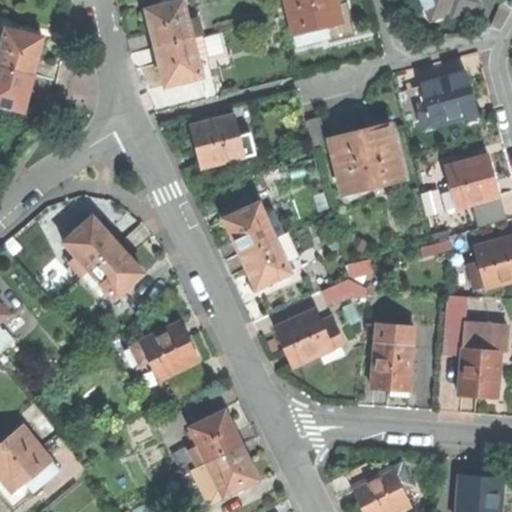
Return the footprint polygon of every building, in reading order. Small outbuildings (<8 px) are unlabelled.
[(150,31),(153,46),(190,37),(186,20),(180,0),(173,0),(144,8),(150,31)] [(335,0),(282,0),(283,3),(282,4),(290,34),(291,33),(294,44),(326,35),(323,24),(341,20),(336,3),(335,0)] [(418,0),(423,9),(430,16),(439,15),(447,10),(450,16),(477,3),(474,0),(418,0)] [(344,1),(336,3),(341,20),(323,24),(326,35),(351,29),(348,16),(344,1)] [(196,18),(186,20),(190,37),(200,34),(196,18)] [(0,65),(31,73),(35,58),(40,37),(4,27),(0,42),(0,65)] [(204,51),(200,34),(190,37),(194,53),(204,51)] [(158,65),(163,84),(200,74),(194,53),(190,37),(153,46),(158,65)] [(27,90),(31,73),(0,65),(0,104),(22,110),(27,90)] [(421,127),(474,112),(468,91),(462,72),(420,84),(427,107),(416,110),(421,127)] [(195,148),(199,166),(252,152),(246,131),(237,134),(232,114),(189,125),(195,148)] [(311,148),(325,144),(317,115),(303,119),(311,148)] [(345,191),(398,177),(384,124),(358,130),(328,138),(337,174),(341,174),(345,191)] [(485,153),(442,165),(449,189),(438,192),(443,208),(496,194),(490,173),(485,153)] [(231,236),(238,251),(272,236),(265,220),(256,201),(222,217),(231,236)] [(75,257),(87,270),(115,244),(102,230),(89,216),(61,242),(75,257)] [(274,216),(265,220),(272,236),(281,231),(274,216)] [(289,247),(281,231),(272,236),(280,252),(289,247)] [(475,260),(482,286),(511,277),(511,234),(471,245),(475,260)] [(247,270),(254,286),(288,270),(280,252),(272,236),(238,251),(247,270)] [(126,256),(115,244),(87,270),(98,282),(112,298),(141,272),(126,256)] [(67,265),(79,278),(87,270),(75,257),(67,265)] [(472,289),(482,286),(475,260),(465,263),(472,289)] [(90,290),(98,282),(87,270),(79,278),(90,290)] [(346,277),(342,279),(349,295),(364,296),(364,286),(346,277)] [(320,288),(327,304),(349,295),(342,279),(320,288)] [(440,352),(458,353),(458,347),(459,336),(496,339),(496,349),(504,350),(505,324),(463,322),(464,294),(443,292),(440,352)] [(281,346),(289,364),(339,342),(331,322),(322,326),(314,308),(272,326),(281,346)] [(178,321),(127,346),(137,365),(146,361),(155,379),(196,359),(188,342),(178,321)] [(374,323),(373,340),(402,342),(404,325),(374,323)] [(3,329),(0,331),(0,351),(13,340),(3,329)] [(459,336),(458,347),(496,349),(496,339),(459,336)] [(402,342),(373,340),(370,387),(380,388),(388,388),(387,394),(406,395),(409,343),(402,342)] [(496,349),(458,347),(458,353),(455,394),(474,395),(493,396),(496,349)] [(0,365),(8,372),(13,367),(6,359),(0,365)] [(188,450),(196,466),(240,445),(232,429),(223,410),(188,428),(197,446),(188,450)] [(23,424),(0,443),(0,477),(1,478),(12,492),(26,481),(33,490),(58,469),(50,460),(52,459),(23,424)] [(218,487),(222,496),(257,479),(248,461),(240,445),(196,466),(204,482),(213,477),(218,487)] [(347,473),(353,487),(376,476),(369,462),(347,473)] [(361,507),(363,511),(396,511),(411,505),(400,482),(409,478),(401,463),(376,476),(353,487),(352,488),(361,507)] [(203,495),(218,487),(213,477),(204,482),(196,466),(190,469),(203,495)] [(482,477),(461,475),(458,511),(501,511),(503,478),(482,477)] [(13,506),(33,490),(26,481),(12,492),(1,478),(0,479),(0,490),(3,494),(13,506)] [(207,503),(222,496),(218,487),(203,495),(207,503)]
